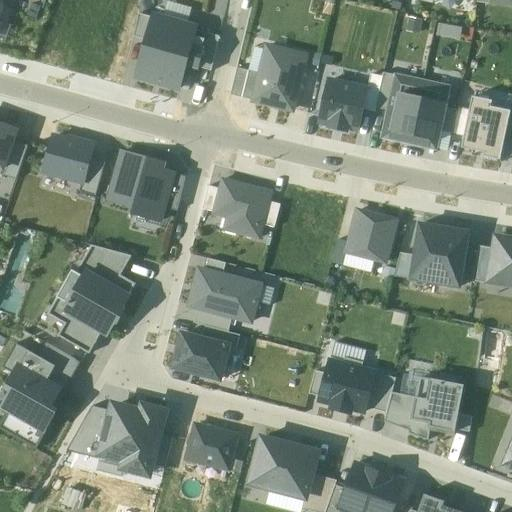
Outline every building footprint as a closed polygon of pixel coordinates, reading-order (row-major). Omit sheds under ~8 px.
[(148,42),(155,18),(141,14),(134,38),(148,42)] [(197,29),(155,18),(148,42),(138,78),(180,90),(187,65),(200,69),(205,51),(192,47),(197,32),(197,29)] [(440,26),(437,36),(460,41),(462,30),(440,26)] [(221,39),(197,32),(192,47),(205,51),(200,69),(211,72),(221,39)] [(307,58),(268,48),(267,52),(261,75),(254,102),(294,112),(307,58)] [(249,72),(261,75),(267,52),(255,49),(249,72)] [(254,102),(261,75),(249,72),(237,69),(231,96),(254,102)] [(389,111),(397,76),(385,74),(384,77),(377,109),(389,111)] [(364,110),(376,113),(377,109),(384,77),(371,75),(368,87),(364,110)] [(450,88),(397,76),(383,139),(437,150),(446,109),(450,88)] [(327,121),(325,129),(350,135),(350,132),(358,133),(364,110),(368,87),(326,78),(317,119),(327,121)] [(500,161),(511,112),(492,108),(493,102),(473,98),(470,111),(465,137),(462,148),(484,153),(483,157),(500,161)] [(458,111),(446,109),(441,132),(453,135),(458,111)] [(453,135),(465,137),(470,111),(458,109),(458,111),(453,135)] [(0,126),(0,171),(3,172),(14,142),(17,132),(0,126)] [(93,144),(55,134),(45,173),(83,183),(89,159),(93,144)] [(29,147),(14,142),(3,172),(2,176),(17,181),(29,147)] [(134,215),(163,222),(166,209),(175,175),(164,172),(165,165),(122,153),(109,200),(136,208),(134,215)] [(105,164),(89,159),(83,183),(81,193),(97,197),(105,164)] [(177,212),(187,178),(175,175),(166,209),(177,212)] [(270,203),(272,194),(224,182),(222,191),(216,213),(215,216),(227,219),(224,230),(260,240),(264,226),(270,203)] [(216,213),(222,191),(210,188),(204,210),(216,213)] [(281,206),(270,203),(264,226),(275,229),(281,206)] [(347,254),(387,264),(398,223),(357,213),(350,241),(347,254)] [(412,280),(460,288),(469,233),(422,225),(415,257),(412,280)] [(347,254),(350,241),(339,238),(333,263),(344,266),(347,254)] [(511,243),(496,240),(494,250),(489,279),(511,282),(511,243)] [(88,274),(129,297),(137,285),(122,276),(131,257),(92,246),(77,274),(85,278),(88,274)] [(494,250),(479,247),(473,282),(488,285),(489,279),(494,250)] [(401,254),(396,277),(412,280),(415,257),(401,254)] [(252,324),(262,286),(224,276),(227,265),(209,260),(206,271),(201,270),(192,308),(198,310),(233,319),(252,324)] [(66,312),(103,333),(107,335),(115,322),(117,323),(123,313),(121,312),(129,297),(88,274),(85,278),(77,274),(73,271),(58,299),(69,305),(66,312)] [(229,333),(233,319),(198,310),(195,324),(206,327),(229,333)] [(103,333),(66,312),(60,322),(65,326),(59,337),(90,355),(103,333)] [(206,327),(203,340),(230,346),(237,348),(240,336),(229,333),(206,327)] [(203,340),(184,335),(175,369),(221,381),(230,346),(203,340)] [(0,426),(0,430),(36,451),(52,424),(50,423),(56,411),(52,408),(78,363),(46,344),(39,357),(28,351),(22,361),(23,361),(6,390),(12,394),(3,409),(8,412),(0,426)] [(353,410),(366,414),(367,409),(376,375),(376,374),(363,370),(365,365),(346,360),(345,366),(331,362),(327,376),(322,398),(320,402),(334,406),(333,409),(352,414),(353,410)] [(322,398),(327,376),(315,373),(310,395),(322,398)] [(396,381),(376,375),(367,409),(388,414),(393,395),(396,381)] [(416,400),(412,422),(430,424),(429,429),(430,430),(456,434),(456,431),(459,416),(464,387),(421,379),(416,400)] [(412,422),(416,400),(393,395),(386,423),(410,432),(412,422)] [(100,460),(97,471),(122,477),(124,468),(149,475),(152,464),(160,434),(165,414),(144,409),(143,414),(114,407),(113,413),(110,422),(109,422),(100,454),(102,455),(100,460)] [(68,452),(100,460),(102,455),(100,454),(109,422),(110,422),(113,413),(93,408),(68,452)] [(472,418),(459,416),(456,431),(470,434),(472,418)] [(428,442),(430,430),(429,429),(430,424),(412,422),(410,432),(409,435),(428,442)] [(237,437),(196,426),(188,460),(228,470),(237,437)] [(165,468),(174,438),(160,434),(152,464),(165,468)] [(318,454),(262,440),(250,485),(306,499),(314,476),(318,454)] [(341,510),(346,511),(366,511),(381,474),(358,465),(348,491),(341,510)] [(405,483),(381,474),(366,511),(393,511),(395,508),(405,483)] [(338,482),(314,476),(306,499),(303,510),(310,511),(326,511),(336,487),(338,482)] [(340,511),(341,510),(348,491),(336,487),(326,511),(340,511)] [(446,502),(426,495),(419,511),(459,511),(444,507),(446,502)]
